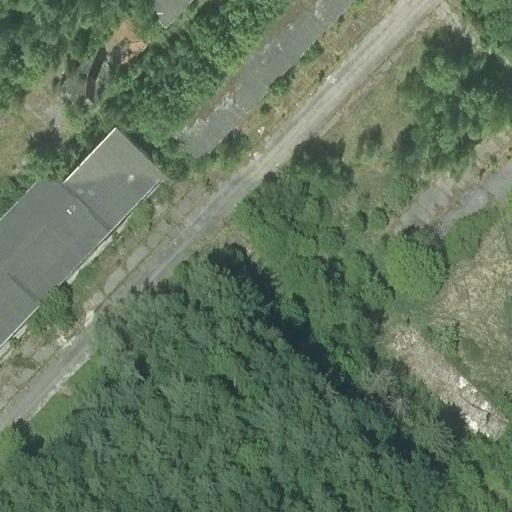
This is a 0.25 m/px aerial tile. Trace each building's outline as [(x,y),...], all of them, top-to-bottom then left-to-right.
[(189,0),(150,0),(171,19),(189,0)] [(340,0),(283,0),(173,118),(204,147),(340,0)] [(154,34),(129,11),(64,79),(89,102),(154,34)] [(121,113),(0,236),(0,365),(186,176),(121,113)] [(511,415),(412,327),(388,355),(511,464),(511,415)]
